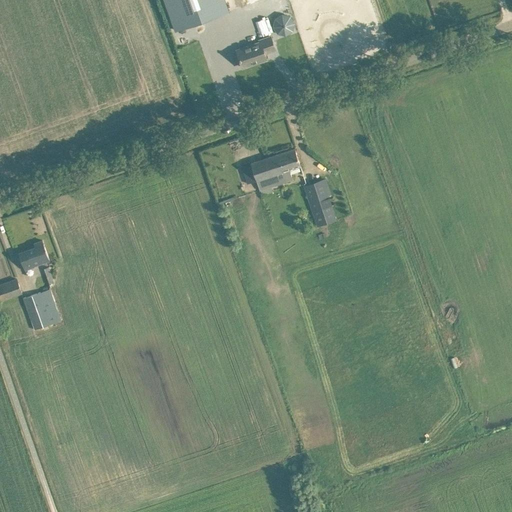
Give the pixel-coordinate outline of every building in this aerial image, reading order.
[(165,0),(176,30),(229,11),(224,0),(165,0)] [(275,18),(273,27),(278,34),(286,36),(293,31),(295,23),(290,15),(282,14),(275,18)] [(243,67),(267,59),(265,53),(275,49),(271,36),(260,40),(261,41),(237,50),(243,67)] [(260,190),(293,179),(290,169),(301,165),(298,157),(295,148),(242,165),(247,183),(257,180),(260,190)] [(318,226),(336,219),(323,179),(305,186),(318,226)] [(25,269),(34,266),(33,265),(50,260),(43,240),(34,243),(36,247),(20,253),(25,269)] [(48,267),(44,268),(50,284),(54,283),(48,267)] [(0,300),(22,292),(17,278),(0,284),(0,300)] [(35,330),(62,320),(50,288),(23,298),(35,330)]
